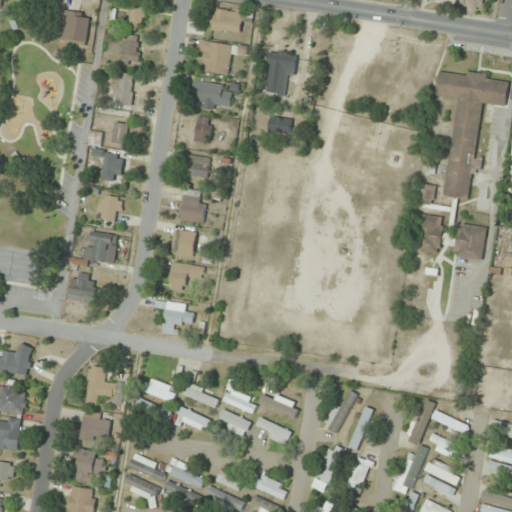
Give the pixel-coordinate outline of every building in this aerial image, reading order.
[(146,4),(131,2),(127,30),(142,32),(146,4)] [(253,14),(215,9),(212,30),(240,34),(242,23),(252,24),(253,14)] [(91,15),(64,11),(59,40),(86,44),(91,15)] [(120,62),(139,62),(140,40),(121,40),(120,62)] [(204,71),(228,76),(233,46),(200,41),(199,51),(207,53),(204,71)] [(295,75),(296,54),(268,53),(266,94),(285,94),(286,75),(295,75)] [(445,197),(467,200),(471,168),(480,169),(481,160),(475,160),(482,104),(506,107),(509,80),(439,71),(436,97),(456,99),(445,197)] [(131,108),(134,78),(116,76),(113,106),(131,108)] [(232,86),(194,82),(193,91),(202,92),(201,104),(230,107),(232,86)] [(208,144),(213,119),(198,116),(194,141),(208,144)] [(291,118),(270,118),(270,132),(291,132),(291,118)] [(127,145),(129,125),(115,123),(112,143),(127,145)] [(211,159),(189,156),(187,175),(208,178),(211,159)] [(433,206),(435,186),(422,185),(420,205),(433,206)] [(180,221),(204,224),(206,203),(200,202),(201,192),(184,190),(180,221)] [(122,199),(101,195),(97,219),(118,223),(122,199)] [(413,251),(440,254),(444,218),(417,215),(413,251)] [(482,260),(487,228),(460,224),(455,256),(482,260)] [(197,233),(179,231),(175,254),(193,257),(197,233)] [(118,236),(92,232),(89,248),(81,247),(80,259),(114,264),(118,236)] [(204,268),(173,263),(168,290),(185,293),(188,274),(202,276),(204,268)] [(98,286),(88,282),(90,277),(76,272),(67,296),(91,306),(98,286)] [(187,305),(157,299),(155,308),(165,309),(161,333),(172,335),(174,324),(192,328),(194,314),(186,312),(187,305)] [(31,346),(18,345),(17,354),(0,352),(0,372),(28,375),(31,346)] [(92,367),(86,403),(97,405),(99,396),(121,399),(124,383),(107,381),(108,370),(92,367)] [(143,390),(172,403),(177,390),(149,377),(143,390)] [(183,395),(216,409),(220,398),(187,384),(183,395)] [(223,402),(252,415),(258,401),(229,388),(223,402)] [(25,390),(0,389),(0,413),(25,413),(25,390)] [(301,404),(265,389),(259,403),(295,418),(301,404)] [(360,397),(350,390),(324,426),(334,433),(360,397)] [(137,407),(167,421),(170,413),(140,399),(137,407)] [(420,437),(435,404),(424,399),(409,432),(420,437)] [(348,448),(357,452),(376,411),(366,407),(348,448)] [(210,417),(179,409),(175,424),(206,432),(210,417)] [(224,427),(244,437),(251,423),(223,409),(218,418),(226,423),(224,427)] [(466,436),(470,427),(437,411),(432,420),(466,436)] [(111,416),(84,412),(81,435),(109,438),(111,416)] [(0,449),(18,452),(22,421),(0,417),(0,449)] [(266,430),(264,437),(286,446),(292,431),(260,419),(256,427),(266,430)] [(511,424),(494,420),(491,433),(511,437),(511,424)] [(430,442),(439,446),(436,451),(462,462),(468,450),(433,434),(430,442)] [(324,494),(344,450),(331,445),(311,488),(324,494)] [(491,457),(511,462),(511,450),(494,445),(491,457)] [(412,511),(419,495),(411,492),(428,449),(420,446),(415,458),(408,455),(395,491),(407,495),(400,511),(412,511)] [(102,452),(77,452),(77,483),(94,483),(94,476),(102,476),(102,452)] [(162,481),(165,473),(155,469),(157,463),(134,455),(129,469),(162,481)] [(425,470),(457,487),(462,477),(431,460),(425,470)] [(487,470),(511,478),(511,466),(490,460),(487,470)] [(171,476),(202,489),(206,481),(193,475),(195,469),(177,461),(171,476)] [(0,478),(12,480),(14,464),(0,462),(0,478)] [(217,482),(241,492),(246,481),(222,471),(217,482)] [(154,502),(160,489),(129,474),(123,487),(154,502)] [(254,488),(283,501),(289,488),(260,475),(254,488)] [(457,490),(426,475),(423,483),(453,497),(457,490)] [(244,502),(210,486),(206,495),(240,510),(244,502)] [(67,511),(93,511),(96,491),(72,487),(67,511)] [(511,507),(511,497),(484,492),(482,500),(511,507)] [(278,511),(280,508),(255,495),(250,506),(263,511),(278,511)] [(331,511),(334,505),(320,499),(314,511),(331,511)] [(451,511),(427,499),(420,511),(451,511)]
